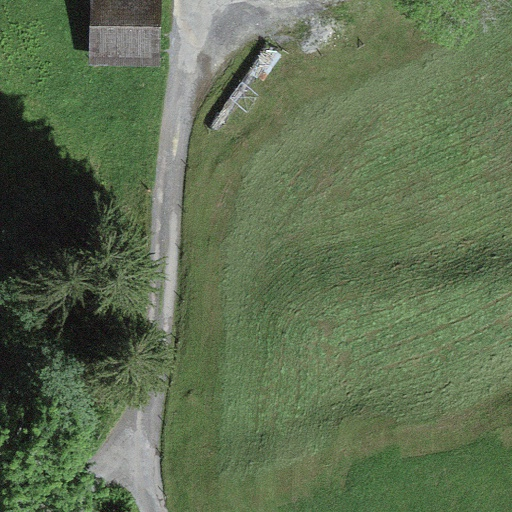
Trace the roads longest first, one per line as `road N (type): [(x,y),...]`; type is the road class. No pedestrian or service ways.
road 1 (track): [(190,0),(149,421),(156,511)]
road 2 (track): [(149,445),(47,511)]
